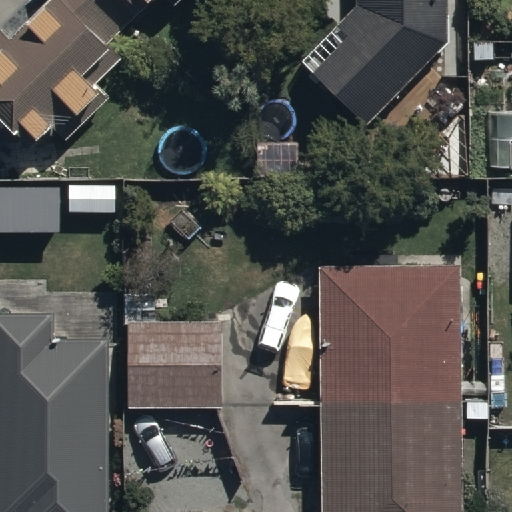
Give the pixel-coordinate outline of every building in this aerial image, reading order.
[(0,105),(28,135),(48,116),(65,133),(111,88),(100,77),(124,54),(105,33),(139,0),(8,0),(0,8),(0,105)] [(349,0),(300,50),(365,114),(447,30),(447,0),(349,0)] [(60,177),(0,177),(0,217),(60,217),(60,177)] [(461,511),(458,254),(316,256),(320,511),(461,511)] [(221,311),(156,311),(156,286),(124,286),(124,317),(131,317),(131,400),(221,400),(221,311)] [(53,304),(0,303),(0,511),(113,511),(114,326),(53,326),(53,304)]
